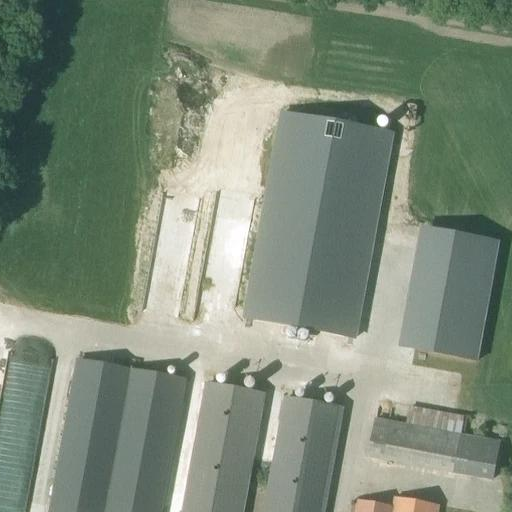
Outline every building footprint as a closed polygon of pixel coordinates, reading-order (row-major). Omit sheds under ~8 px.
[(271,146),(242,327),(348,344),(378,163),(271,146)] [(47,511),(162,511),(186,380),(75,360),(47,511)] [(241,511),(262,396),(206,386),(182,511),(241,511)] [(284,400),(264,511),(322,511),(340,414),(341,410),(284,400)] [(414,409),(412,425),(468,430),(469,414),(414,409)] [(404,425),(374,419),(366,460),(452,476),(493,483),(500,443),(460,436),(444,433),(424,429),(404,425)] [(437,511),(438,507),(393,499),(391,511),(355,505),(353,511),(437,511)]
